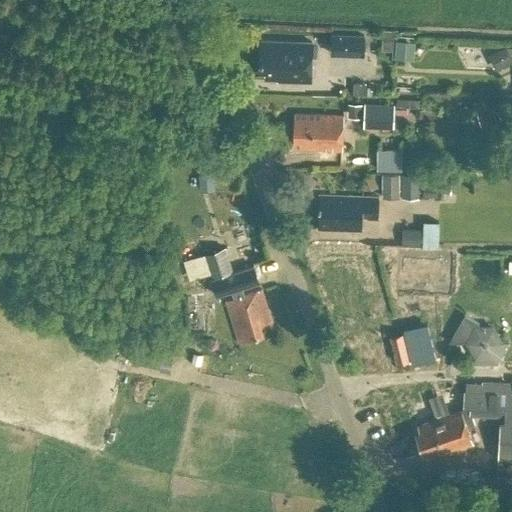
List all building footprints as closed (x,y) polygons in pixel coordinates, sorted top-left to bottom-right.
[(365,34),(332,33),(331,54),(364,55),(365,34)] [(398,57),(418,57),(418,39),(398,38),(398,57)] [(310,81),(311,43),(260,41),(259,69),(266,69),(265,77),(278,78),(278,79),(310,81)] [(494,70),(511,61),(511,57),(506,45),(487,54),(494,70)] [(365,86),(365,83),(353,82),(352,94),(373,95),(374,86),(365,86)] [(418,107),(419,99),(396,98),(396,106),(418,107)] [(361,118),(362,103),(348,103),(347,117),(361,118)] [(395,104),(366,103),(365,126),(394,127),(395,104)] [(481,127),(501,121),(496,105),(476,111),(481,127)] [(422,118),(423,109),(415,109),(414,117),(422,118)] [(342,150),(343,115),(294,113),(293,141),(299,141),(299,147),(321,148),(321,149),(342,150)] [(377,151),(377,171),(402,171),(402,151),(377,151)] [(212,173),(198,174),(199,191),(214,190),(212,173)] [(383,173),(383,197),(400,197),(400,173),(383,173)] [(419,173),(402,173),(402,197),(419,197),(419,173)] [(458,192),(459,176),(442,175),(441,190),(458,192)] [(373,177),(366,180),(369,186),(368,186),(370,190),(378,186),(373,177)] [(478,190),(478,180),(468,180),(468,189),(478,190)] [(437,183),(423,183),(422,196),(437,196),(437,183)] [(379,197),(362,197),(362,196),(319,195),(317,229),(361,230),(361,220),(378,221),(379,197)] [(423,245),(423,246),(438,246),(439,221),(423,221),(423,228),(423,245)] [(423,245),(423,228),(402,228),(401,245),(423,245)] [(225,247),(205,253),(213,277),(232,271),(225,247)] [(253,268),(210,282),(215,298),(230,293),(232,301),(225,303),(238,342),(262,334),(260,330),(271,326),(260,291),(245,296),(242,289),(258,284),(253,268)] [(403,308),(421,307),(419,296),(402,297),(403,308)] [(472,362),(497,362),(509,341),(500,342),(492,328),(477,328),(479,324),(465,316),(450,341),(468,341),(476,355),(472,362)] [(421,331),(409,334),(415,363),(427,361),(421,331)] [(170,372),(173,355),(174,347),(162,345),(161,351),(158,369),(170,372)] [(202,355),(194,353),(191,362),(200,364),(202,355)] [(419,432),(416,433),(423,452),(424,451),(426,458),(456,447),(457,449),(473,443),(467,427),(475,425),(471,416),(505,418),(505,422),(500,422),(498,459),(511,459),(511,383),(482,383),(482,393),(475,392),(475,384),(474,384),(474,386),(466,386),(465,400),(471,400),(471,408),(461,410),(461,409),(417,425),(419,432)]
